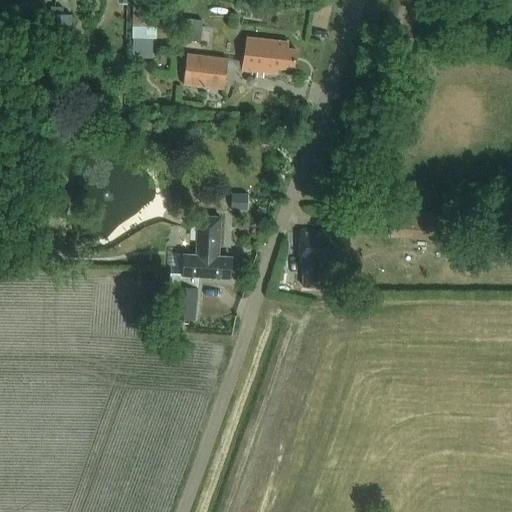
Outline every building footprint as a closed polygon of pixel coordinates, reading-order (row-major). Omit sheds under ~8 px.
[(163,35),(162,1),(139,2),(141,55),(158,54),(158,35),(163,35)] [(41,11),(38,39),(59,41),(61,13),(41,11)] [(179,19),(178,30),(201,33),(203,21),(187,19),(187,20),(179,19)] [(188,32),(187,41),(199,42),(200,34),(188,32)] [(277,66),(293,68),(296,47),(285,45),(286,39),(249,35),(244,70),(257,71),(257,77),(263,78),(264,72),(277,74),(277,66)] [(229,58),(186,54),(183,85),(226,90),(229,58)] [(434,240),(437,212),(393,208),(390,236),(434,240)] [(170,272),(169,285),(173,286),(171,318),(195,320),(198,287),(195,287),(196,274),(228,276),(228,275),(231,275),(233,256),(229,256),(229,255),(219,254),(219,246),(220,246),(223,215),(200,213),(197,253),(185,252),(184,273),(170,272)] [(299,229),(299,262),(342,263),(342,256),(349,256),(349,237),(342,237),(342,230),(299,229)] [(31,255),(30,265),(43,265),(43,255),(31,255)]
